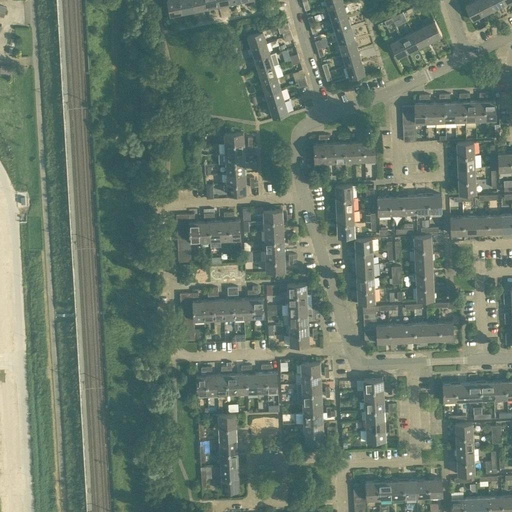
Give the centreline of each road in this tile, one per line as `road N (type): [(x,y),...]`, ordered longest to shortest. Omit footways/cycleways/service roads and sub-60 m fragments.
road 1 (residential): [(351,353),(174,357),(170,204),(304,197)]
road 2 (residential): [(0,180),(12,222),(21,361)]
road 3 (residential): [(338,466),(417,463),(413,362)]
road 4 (residential): [(351,353),(304,197)]
road 5 (residential): [(21,361),(30,511)]
road 6 (residential): [(396,147),(443,145),(445,179),(397,180)]
